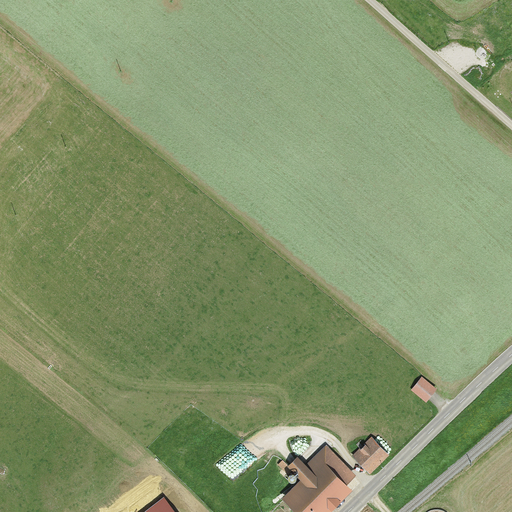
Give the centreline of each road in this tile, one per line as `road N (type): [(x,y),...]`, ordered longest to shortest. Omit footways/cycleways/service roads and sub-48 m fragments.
road 1 (tertiary): [(348,511),(511,354)]
road 2 (track): [(365,0),(511,130)]
